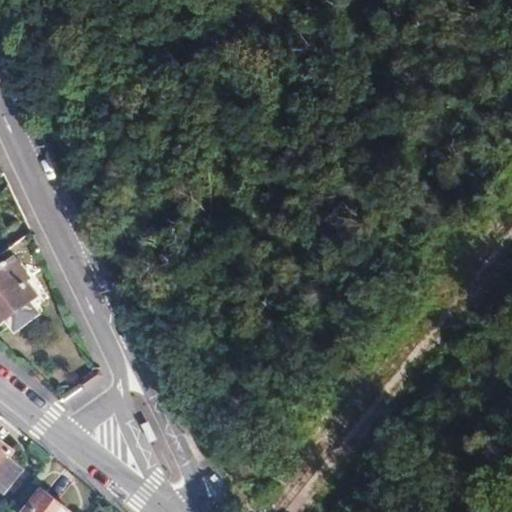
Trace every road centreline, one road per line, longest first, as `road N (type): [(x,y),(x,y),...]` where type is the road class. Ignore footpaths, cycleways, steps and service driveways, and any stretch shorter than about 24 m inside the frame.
road 1 (residential): [(0,107),(115,357),(164,511)]
road 2 (residential): [(0,380),(159,511)]
